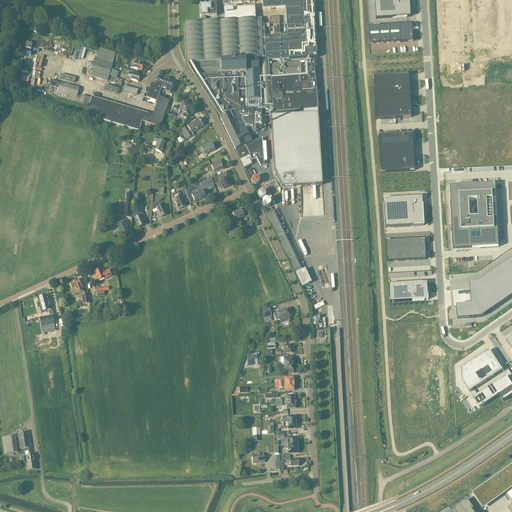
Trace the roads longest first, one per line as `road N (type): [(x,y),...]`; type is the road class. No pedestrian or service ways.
road 1 (unclassified): [(424,0),(443,335),(465,346),(511,315)]
road 2 (unclassified): [(315,475),(305,309),(249,190)]
road 3 (residential): [(0,304),(249,190)]
road 4 (unclassified): [(249,190),(178,54),(173,0)]
road 5 (unknown): [(178,54),(133,100),(45,67)]
road 6 (tertiary): [(511,432),(376,511)]
road 7 (residential): [(0,410),(26,406),(49,421),(75,473),(70,511)]
road 8 (tertiary): [(387,511),(511,438)]
